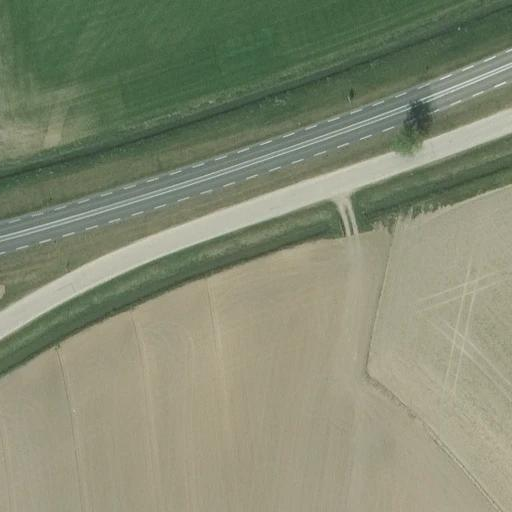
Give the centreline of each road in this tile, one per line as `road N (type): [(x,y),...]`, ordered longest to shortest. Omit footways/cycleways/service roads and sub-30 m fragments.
road 1 (unclassified): [(0,327),(55,292),(216,227),(511,126)]
road 2 (primary): [(511,68),(310,142),(0,237)]
